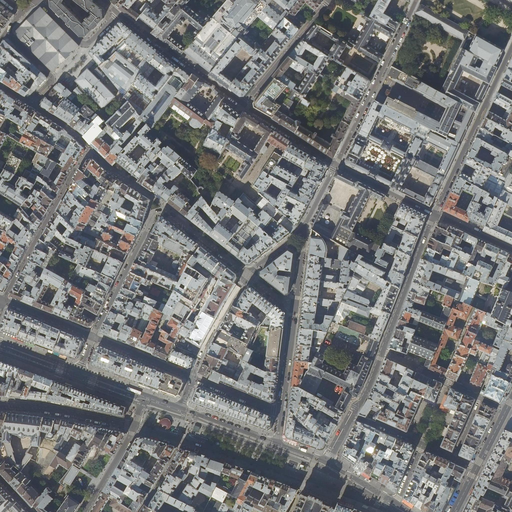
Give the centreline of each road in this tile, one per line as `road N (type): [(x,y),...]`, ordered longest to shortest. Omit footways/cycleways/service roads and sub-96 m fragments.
road 1 (residential): [(434,214),(511,48)]
road 2 (residential): [(416,0),(335,164)]
road 3 (residential): [(88,147),(3,300)]
road 4 (tertiary): [(118,13),(243,104)]
road 5 (residential): [(165,208),(156,211),(93,336)]
road 6 (residential): [(382,351),(434,214)]
road 7 (residential): [(350,414),(476,468)]
road 8 (residential): [(506,409),(382,351)]
road 9 (residential): [(0,405),(134,426)]
road 10 (residential): [(329,0),(243,104)]
